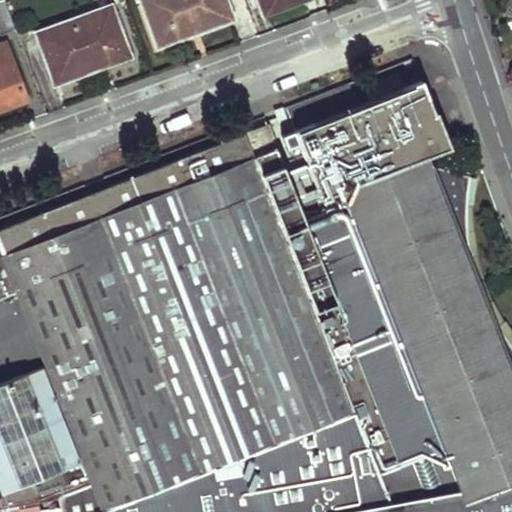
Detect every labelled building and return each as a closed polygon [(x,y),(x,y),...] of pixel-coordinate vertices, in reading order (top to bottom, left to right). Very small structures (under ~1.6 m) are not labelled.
[(142,0),(161,54),(192,43),(236,28),(225,0),(142,0)] [(310,1),(309,0),(260,0),(268,18),(290,9),(310,1)] [(0,33),(1,37),(18,30),(6,1),(0,2),(0,33)] [(112,8),(38,35),(57,86),(97,72),(130,61),(112,8)] [(0,113),(13,109),(29,103),(6,47),(0,48),(0,113)] [(511,511),(511,430),(416,157),(427,153),(452,144),(439,108),(432,111),(421,77),(292,123),(317,191),(343,183),(354,180),(362,201),(350,205),(301,223),(275,149),(254,156),(245,130),(0,225),(0,505),(59,496),(61,511),(511,511)] [(511,373),(427,153),(416,157),(511,430),(511,373)] [(362,201),(354,180),(343,183),(350,205),(362,201)]
